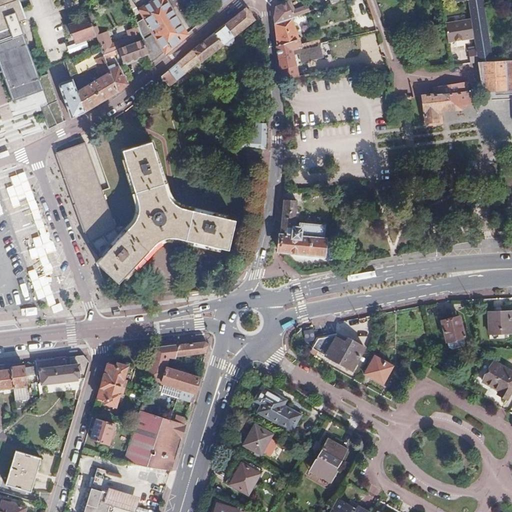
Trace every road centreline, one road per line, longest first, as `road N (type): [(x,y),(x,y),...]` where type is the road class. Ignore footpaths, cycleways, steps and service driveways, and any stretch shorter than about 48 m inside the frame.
road 1 (residential): [(266,1),(277,150),(246,296)]
road 2 (residential): [(33,150),(124,103),(242,0)]
road 3 (primary): [(511,260),(396,271),(266,300)]
road 4 (primary): [(277,318),(511,279)]
road 5 (residential): [(97,329),(33,150)]
road 6 (residential): [(53,511),(100,350),(97,329)]
road 7 (residential): [(395,427),(265,345)]
road 8 (residential): [(511,435),(425,385),(395,427)]
road 9 (residential): [(395,427),(415,473),(467,493),(501,484)]
road 10 (residential): [(501,484),(472,438),(440,423),(395,427)]
road 11 (secondary): [(219,383),(180,511)]
road 12 (residential): [(435,511),(371,472),(395,427)]
